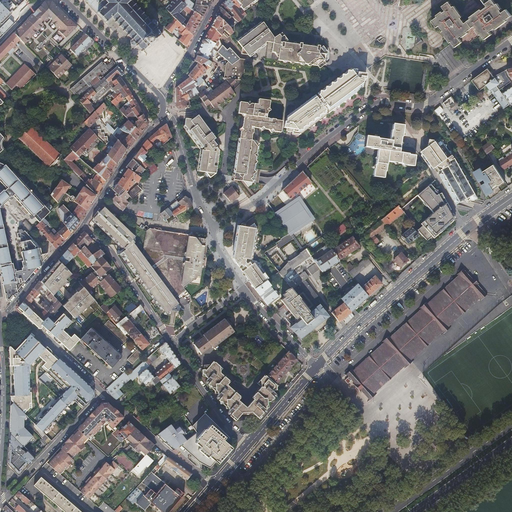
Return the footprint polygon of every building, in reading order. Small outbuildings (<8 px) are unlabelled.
[(0,0),(0,27),(7,20),(9,18),(11,13),(15,8),(6,0),(0,0)] [(84,0),(93,9),(92,10),(102,20),(107,15),(127,37),(126,38),(125,41),(128,44),(131,44),(133,42),(139,50),(140,49),(143,53),(142,53),(144,55),(148,52),(160,41),(163,38),(161,36),(161,37),(158,33),(151,25),(153,23),(154,21),(151,18),(148,18),(147,19),(129,0),(84,0)] [(203,17),(184,3),(180,0),(173,0),(165,7),(166,8),(173,15),(174,17),(194,35),(203,17)] [(186,0),(184,3),(203,17),(204,16),(208,8),(201,5),(201,0),(196,0),(196,5),(194,8),(192,6),(194,4),(189,0),(186,0)] [(231,7),(234,5),(232,3),(229,0),(226,0),(224,2),(227,7),(230,11),(232,9),(231,7)] [(240,7),(234,0),(229,0),(232,3),(234,5),(237,9),(240,7)] [(236,0),(241,6),(245,9),(248,10),(249,9),(248,8),(254,3),(256,3),(258,2),(257,0),(236,0)] [(466,23),(450,1),(444,6),(447,11),(433,20),(437,27),(440,25),(455,47),(462,42),(458,37),(461,35),(462,36),(468,32),(466,31),(474,25),(477,29),(476,30),(480,35),(481,35),(485,40),(491,35),(490,33),(495,29),(496,31),(508,23),(507,21),(511,18),(506,11),(502,13),(492,0),(482,0),(488,7),(466,23)] [(237,9),(234,5),(231,7),(232,9),(230,11),(227,7),(224,2),(222,4),(220,6),(221,8),(227,14),(228,13),(231,16),(233,15),(239,22),(239,21),(243,26),(250,19),(245,12),(248,10),(245,9),(241,6),(240,7),(242,9),(240,10),(239,9),(238,10),(237,9)] [(76,26),(52,3),(45,3),(14,34),(20,41),(23,44),(42,25),(39,22),(44,17),(47,21),(50,18),(61,30),(60,31),(66,37),(76,26)] [(230,17),(227,14),(221,8),(219,11),(216,15),(218,16),(225,23),(230,17)] [(231,28),(225,23),(218,16),(211,26),(218,32),(222,36),(224,34),(222,29),(223,27),(224,29),(230,35),(233,32),(231,28)] [(170,32),(171,33),(176,27),(180,31),(179,32),(183,35),(179,40),(186,47),(194,35),(174,17),(171,19),(163,26),(170,32)] [(252,22),(250,19),(243,26),(245,28),(252,22)] [(238,40),(263,21),(262,20),(237,39),(238,40)] [(274,36),(263,21),(238,40),(242,46),(244,48),(243,54),(249,55),(249,56),(250,55),(250,52),(253,52),(256,50),(256,48),(259,48),(261,46),(262,44),(264,44),(265,43),(266,41),(266,42),(267,39),(268,39),(269,36),(274,37),(274,36)] [(218,32),(211,26),(208,33),(218,41),(222,36),(218,32)] [(267,39),(266,42),(273,43),(278,43),(285,36),(281,31),(274,36),(274,37),(269,36),(268,39),(267,39)] [(216,44),(218,41),(208,33),(205,39),(207,41),(208,40),(216,44)] [(0,61),(9,52),(11,54),(18,47),(16,45),(20,41),(14,34),(0,48),(0,61)] [(93,40),(86,34),(79,41),(77,40),(73,43),(75,45),(71,50),(78,57),(93,40)] [(301,44),(299,44),(289,42),(284,42),(284,41),(287,39),(285,36),(278,43),(277,48),(272,47),(271,52),(274,52),(278,57),(278,60),(282,61),(285,59),(287,62),(290,62),(292,61),(294,63),(300,64),(303,62),(304,65),(317,67),(319,69),(323,66),(324,62),(325,55),(326,51),(324,48),(319,47),(316,47),(315,46),(315,51),(313,51),(313,46),(303,44),(303,48),(301,48),(302,44),(301,44)] [(213,49),(216,44),(208,40),(207,41),(205,39),(197,55),(208,60),(210,57),(214,58),(218,52),(213,49)] [(230,62),(230,63),(232,65),(240,59),(230,48),(228,51),(223,46),(221,47),(218,52),(229,61),(230,62)] [(63,52),(49,65),(61,79),(75,66),(63,52)] [(227,64),(229,61),(218,52),(214,58),(210,57),(208,60),(213,63),(211,66),(207,71),(204,73),(205,74),(202,78),(204,81),(208,86),(209,87),(214,83),(219,79),(216,76),(225,77),(226,71),(227,71),(228,68),(226,68),(224,68),(224,67),(225,64),(226,65),(227,64)] [(213,63),(208,60),(197,55),(195,61),(200,64),(207,71),(211,66),(213,63)] [(226,71),(225,77),(237,79),(243,80),(244,70),(245,70),(245,66),(244,66),(245,59),(240,59),(232,65),(230,63),(224,67),(224,68),(226,68),(228,68),(227,71),(226,71)] [(108,65),(87,84),(97,94),(111,80),(113,82),(120,77),(121,78),(125,74),(118,66),(105,78),(103,75),(116,64),(113,61),(108,65)] [(204,73),(207,71),(200,64),(195,61),(188,75),(190,78),(198,86),(202,83),(204,81),(202,78),(205,74),(204,73)] [(118,94),(120,91),(119,90),(126,85),(124,82),(121,78),(120,77),(113,82),(111,80),(97,94),(87,84),(108,65),(106,62),(103,62),(87,76),(71,90),(92,114),(95,111),(92,107),(94,106),(90,101),(92,100),(95,103),(114,85),(115,86),(113,88),(118,94)] [(6,83),(7,84),(27,66),(26,65),(6,83)] [(27,66),(7,84),(12,90),(17,86),(21,90),(36,76),(27,66)] [(494,77),(488,69),(472,80),(480,91),(488,86),(494,77)] [(509,78),(510,77),(507,70),(505,71),(494,77),(488,86),(504,109),(511,103),(511,88),(504,94),(501,90),(511,82),(509,78)] [(326,117),(326,116),(326,115),(334,110),(336,110),(336,108),(338,107),(340,107),(341,105),(345,102),(347,103),(347,101),(349,99),(352,99),(352,97),(356,94),(358,95),(358,93),(365,88),(367,75),(358,73),(358,72),(353,71),(286,118),(286,122),(285,122),(284,126),(288,127),(288,130),(294,131),(293,133),(299,135),(308,128),(310,129),(311,126),(313,125),(315,125),(316,123),(319,120),(322,121),(322,119),(324,117),(326,117)] [(208,86),(205,88),(203,90),(200,92),(197,87),(198,86),(190,78),(178,87),(183,94),(186,92),(191,100),(195,97),(198,94),(207,106),(211,103),(214,107),(234,92),(230,87),(231,86),(237,80),(237,79),(225,77),(216,76),(219,79),(214,83),(209,87),(208,86)] [(511,82),(501,90),(504,94),(511,88),(511,76),(511,77),(510,77),(509,78),(511,82)] [(239,83),(237,80),(231,86),(233,89),(239,83)] [(203,90),(205,88),(203,85),(204,85),(202,83),(198,86),(197,87),(200,92),(203,90)] [(124,109),(129,103),(134,98),(131,93),(127,87),(121,92),(122,93),(116,99),(113,96),(109,100),(121,111),(124,109)] [(189,100),(191,100),(186,92),(183,94),(178,87),(176,89),(176,103),(184,100),(185,102),(189,100)] [(121,111),(126,117),(134,112),(137,118),(144,115),(142,112),(137,102),(134,98),(129,103),(132,106),(129,109),(130,109),(129,111),(127,112),(124,109),(121,111)] [(191,108),(189,100),(185,102),(184,100),(176,103),(176,107),(179,110),(191,108)] [(252,184),(253,184),(254,184),(259,143),(252,142),(254,126),(257,126),(257,130),(261,131),(264,131),(269,132),(269,133),(272,132),(274,134),(281,135),(283,123),(276,123),(276,122),(267,120),(268,114),(266,112),(269,110),(270,102),(258,101),(257,107),(254,106),(252,118),(254,118),(253,119),(248,119),(245,141),(249,142),(249,143),(251,143),(250,145),(246,144),(241,178),(244,182),(249,188),(252,185),(252,184)] [(132,106),(129,103),(124,109),(127,112),(129,111),(130,109),(129,109),(132,106)] [(96,113),(98,116),(108,108),(105,104),(96,113)] [(246,105),(243,105),(240,104),(238,115),(244,116),(245,117),(246,105)] [(234,181),(241,182),(241,178),(246,144),(250,145),(251,143),(249,143),(249,142),(245,141),(248,119),(253,119),(254,118),(252,118),(254,106),(246,105),(245,117),(244,116),(242,133),(241,133),(234,181)] [(137,122),(134,125),(142,133),(149,124),(144,115),(137,118),(134,112),(126,117),(130,121),(133,119),(135,118),(138,121),(137,122)] [(100,118),(98,116),(96,113),(85,123),(89,128),(100,118)] [(183,126),(190,137),(198,147),(205,148),(205,150),(201,150),(200,158),(198,160),(197,162),(199,163),(198,171),(206,173),(210,178),(216,174),(219,150),(217,147),(220,144),(197,115),(191,120),(185,119),(184,125),(183,126)] [(122,132),(129,136),(136,141),(137,139),(142,133),(134,125),(130,121),(120,130),(122,132)] [(117,133),(116,132),(115,131),(108,123),(105,125),(114,136),(117,133)] [(403,132),(404,126),(393,124),(392,131),(390,140),(379,139),(376,135),(373,137),(366,137),(365,147),(372,148),(372,149),(378,150),(377,156),(375,158),(377,161),(376,164),(373,167),(375,170),(374,177),(384,178),(385,172),(386,172),(387,162),(393,163),(395,165),(398,163),(403,164),(405,167),(408,166),(414,166),(415,160),(417,159),(416,157),(416,156),(409,155),(409,154),(400,153),(402,138),(405,136),(403,132)] [(157,130),(147,140),(150,144),(157,139),(159,139),(162,144),(170,138),(170,137),(165,125),(157,130)] [(37,130),(36,131),(31,126),(23,134),(22,133),(18,137),(41,159),(40,160),(46,166),(47,165),(50,167),(53,164),(54,166),(61,159),(59,157),(61,155),(57,151),(58,150),(56,147),(54,148),(48,142),(49,141),(46,138),(45,139),(38,133),(39,132),(37,130)] [(71,148),(73,151),(80,157),(82,155),(81,153),(85,149),(87,150),(93,145),(91,143),(96,139),(97,140),(99,138),(92,131),(91,129),(71,148)] [(102,130),(92,131),(99,138),(107,146),(110,142),(109,141),(109,137),(106,137),(105,133),(102,133),(102,130)] [(129,136),(120,143),(127,151),(128,151),(136,141),(129,136)] [(459,167),(460,164),(457,164),(454,158),(452,160),(451,159),(453,158),(451,156),(452,155),(451,154),(452,151),(449,151),(447,148),(447,145),(445,145),(444,143),(444,140),(442,140),(440,138),(435,142),(434,140),(429,140),(428,147),(421,152),(432,169),(440,164),(439,167),(442,167),(443,169),(441,170),(459,203),(468,198),(473,200),(476,199),(473,193),(473,190),(471,189),(468,184),(469,181),(466,180),(465,179),(466,176),(463,176),(462,172),(462,169),(460,169),(459,167)] [(146,141),(132,160),(144,170),(146,172),(150,174),(153,171),(156,169),(152,163),(149,160),(148,158),(145,160),(144,159),(145,157),(144,155),(153,147),(150,144),(147,140),(146,141)] [(102,151),(106,154),(116,165),(122,158),(127,151),(120,143),(118,141),(116,145),(112,142),(109,147),(112,149),(108,154),(107,153),(110,149),(107,146),(102,151)] [(482,148),(486,154),(494,149),(490,142),(482,148)] [(96,145),(94,143),(93,145),(87,150),(85,153),(87,155),(96,145)] [(80,157),(73,151),(64,160),(86,183),(87,184),(97,195),(106,181),(98,174),(93,180),(92,179),(91,181),(82,172),(72,162),(75,159),(76,161),(80,157)] [(498,164),(497,164),(496,165),(502,172),(511,165),(511,156),(510,153),(497,162),(498,164)] [(94,171),(98,174),(106,181),(116,166),(116,165),(106,154),(97,163),(99,165),(94,171)] [(125,168),(128,169),(138,176),(144,170),(132,160),(125,168)] [(47,217),(52,213),(14,171),(13,172),(10,170),(8,168),(6,167),(5,166),(3,165),(0,163),(0,275),(2,287),(4,286),(5,286),(7,294),(13,296),(20,288),(19,286),(22,285),(21,282),(24,282),(46,256),(28,235),(26,233),(25,234),(22,231),(19,232),(19,235),(18,235),(19,240),(21,240),(23,253),(22,253),(24,263),(22,263),(24,270),(22,270),(22,272),(16,273),(16,271),(14,271),(13,265),(12,265),(1,210),(2,209),(4,208),(4,207),(4,206),(1,203),(0,203),(0,177),(1,179),(0,179),(0,180),(5,186),(6,185),(11,190),(8,193),(7,193),(9,195),(8,196),(8,197),(11,200),(12,200),(13,201),(14,200),(15,199),(15,198),(14,197),(15,197),(16,196),(34,215),(32,216),(31,218),(31,219),(32,219),(32,220),(33,220),(36,218),(38,216),(40,218),(38,220),(41,223),(45,219),(47,217)] [(138,176),(128,169),(120,180),(117,184),(122,189),(126,192),(134,181),(139,184),(143,180),(140,178),(138,176)] [(302,173),(280,192),(288,200),(309,181),(302,173)] [(61,201),(61,198),(64,194),(65,192),(66,193),(68,190),(67,190),(70,186),(64,181),(61,185),(60,185),(53,196),(60,204),(61,201)] [(436,181),(429,187),(426,190),(430,195),(439,188),(436,181)] [(72,214),(80,222),(97,195),(87,184),(81,193),(82,194),(81,197),(79,196),(77,200),(75,202),(79,205),(72,214)] [(122,210),(124,207),(128,202),(125,199),(129,195),(126,192),(122,189),(117,184),(113,190),(115,192),(114,194),(115,195),(111,199),(122,210)] [(237,190),(236,190),(235,190),(235,191),(232,188),(224,194),(231,204),(239,197),(237,194),(238,193),(238,192),(238,191),(237,191),(237,190)] [(16,196),(15,197),(32,216),(34,215),(16,196)] [(171,213),(169,210),(168,208),(160,213),(166,220),(172,215),(174,217),(183,211),(192,205),(189,199),(185,196),(178,202),(181,205),(171,213)] [(273,214),(287,235),(291,233),(313,220),(297,197),(273,214)] [(176,201),(168,208),(169,210),(171,213),(181,205),(178,202),(176,201)] [(412,201),(409,204),(406,207),(402,210),(404,214),(406,216),(417,206),(412,201)] [(70,232),(80,222),(72,214),(63,205),(59,208),(61,209),(59,211),(64,223),(63,223),(66,227),(58,234),(64,241),(71,234),(70,232)] [(399,206),(391,214),(382,221),(387,227),(387,228),(404,214),(402,210),(399,206)] [(115,219),(104,210),(102,208),(101,210),(98,208),(92,218),(93,219),(91,220),(99,227),(101,224),(109,221),(111,218),(114,220),(115,219)] [(443,215),(437,220),(434,216),(429,221),(443,237),(454,228),(443,215)] [(134,236),(115,219),(114,220),(111,218),(109,221),(101,224),(99,227),(118,243),(118,245),(120,245),(120,246),(118,247),(118,250),(119,250),(120,251),(118,252),(136,276),(137,275),(139,278),(137,279),(162,314),(169,315),(170,309),(177,303),(173,298),(158,276),(152,268),(142,254),(133,242),(131,243),(129,241),(134,236)] [(58,234),(45,219),(41,223),(36,227),(57,249),(64,241),(58,234)] [(382,221),(365,236),(374,247),(389,265),(391,263),(377,246),(380,243),(375,237),(387,227),(382,221)] [(27,223),(25,225),(31,233),(34,231),(27,223)] [(234,258),(236,261),(238,265),(239,266),(240,266),(242,265),(243,266),(250,262),(250,260),(252,260),(254,251),(256,250),(255,248),(255,245),(257,244),(256,242),(258,234),(259,233),(258,232),(259,229),(255,224),(252,226),(251,228),(239,226),(234,258)] [(146,230),(142,254),(152,268),(158,276),(173,298),(184,290),(183,287),(181,284),(188,233),(171,231),(155,228),(149,227),(146,230)] [(415,241),(417,239),(419,237),(412,229),(402,237),(408,245),(414,240),(415,241)] [(431,248),(435,244),(439,240),(430,230),(422,237),(431,248)] [(91,264),(101,256),(104,254),(100,250),(92,255),(85,247),(86,245),(87,246),(92,240),(89,237),(89,236),(84,231),(73,243),(91,264)] [(192,231),(188,233),(181,284),(183,287),(186,284),(187,282),(198,284),(201,266),(200,266),(200,263),(202,263),(202,259),(201,259),(201,256),(203,256),(206,239),(205,238),(195,236),(192,231)] [(264,253),(279,272),(289,263),(300,255),(299,255),(306,250),(291,233),(287,235),(280,239),(280,240),(275,243),(276,245),(264,253)] [(332,250),(339,260),(359,246),(352,236),(332,250)] [(399,251),(390,240),(386,243),(395,254),(399,251)] [(64,266),(73,257),(76,254),(88,267),(90,266),(92,264),(91,264),(73,243),(67,249),(58,260),(59,261),(64,266)] [(339,261),(339,260),(332,250),(327,243),(321,248),(325,253),(314,261),(315,263),(322,273),(339,261)] [(394,256),(384,244),(381,247),(390,259),(394,256)] [(271,277),(254,289),(258,294),(262,291),(262,290),(270,284),(268,282),(273,279),(275,282),(282,276),(283,277),(286,275),(285,275),(287,273),(310,256),(306,250),(299,255),(300,255),(289,263),(279,272),(271,277)] [(92,273),(93,272),(94,272),(95,271),(90,266),(88,267),(76,254),(73,257),(64,266),(69,271),(79,282),(87,276),(92,273)] [(394,261),(398,265),(401,269),(408,263),(402,255),(394,261)] [(5,286),(4,286),(4,289),(7,302),(8,303),(9,303),(10,303),(10,302),(48,257),(48,256),(47,256),(46,256),(24,282),(21,282),(22,285),(19,286),(20,288),(13,296),(7,294),(5,286)] [(88,292),(99,283),(111,298),(121,290),(109,274),(108,275),(106,272),(111,268),(101,256),(91,264),(92,264),(90,266),(95,271),(94,272),(93,272),(92,273),(87,276),(79,282),(82,285),(84,288),(88,292)] [(348,272),(351,275),(353,278),(372,264),(367,258),(348,272)] [(69,271),(64,266),(59,261),(40,282),(57,299),(59,301),(67,294),(72,290),(71,289),(75,285),(80,291),(84,288),(82,285),(79,282),(69,271)] [(253,285),(254,289),(271,277),(270,276),(268,277),(257,261),(252,264),(250,262),(243,266),(240,268),(253,285)] [(323,276),(322,273),(315,263),(307,270),(316,281),(323,276)] [(356,368),(355,366),(345,375),(346,377),(349,374),(355,381),(354,382),(363,392),(364,391),(370,398),(367,400),(368,401),(378,393),(377,391),(405,367),(405,368),(415,359),(415,358),(441,334),(443,335),(453,326),(451,325),(479,301),(480,302),(490,293),(489,292),(486,294),(480,287),(481,286),(473,276),(471,277),(465,271),(468,268),(466,267),(457,275),(458,277),(430,301),(429,300),(419,309),(420,310),(393,334),(392,333),(382,342),(384,343),(356,368)] [(288,284),(290,287),(293,290),(309,278),(304,272),(288,284)] [(360,288),(368,296),(382,284),(374,276),(360,288)] [(54,302),(57,299),(40,282),(39,281),(34,288),(39,293),(42,290),(44,288),(47,291),(45,293),(54,302)] [(369,297),(368,296),(360,288),(357,283),(351,288),(350,288),(347,291),(347,292),(344,295),(348,300),(354,309),(369,297)] [(40,295),(39,293),(34,288),(29,294),(34,299),(40,305),(43,302),(45,300),(43,297),(41,299),(39,299),(38,298),(40,295)] [(291,289),(290,289),(289,290),(289,289),(285,292),(286,293),(283,295),(284,297),(281,300),(286,307),(291,313),(296,320),(298,318),(300,320),(289,328),(300,338),(307,333),(310,336),(323,326),(320,323),(328,317),(319,306),(309,313),(291,289)] [(506,296),(504,293),(502,290),(496,294),(500,300),(506,296)] [(275,292),(263,300),(264,301),(276,293),(275,292)] [(273,307),(270,304),(279,297),(276,293),(264,301),(267,305),(271,309),(273,307)] [(29,294),(23,302),(39,317),(43,322),(47,318),(48,318),(50,315),(47,312),(46,310),(41,314),(33,306),(34,304),(32,302),(34,299),(29,294)] [(351,312),(354,309),(348,300),(344,295),(341,298),(344,303),(351,312)] [(57,310),(62,305),(59,302),(59,301),(57,299),(54,302),(49,308),(50,309),(47,312),(50,315),(52,317),(57,310)] [(23,302),(18,308),(36,326),(38,325),(40,327),(42,325),(46,328),(47,329),(49,327),(51,329),(49,332),(51,331),(56,336),(55,337),(57,339),(58,338),(59,339),(61,337),(61,338),(60,339),(61,341),(60,342),(60,343),(69,351),(79,339),(74,334),(70,337),(63,330),(62,329),(66,324),(67,325),(71,321),(67,317),(70,314),(66,310),(56,321),(54,323),(52,322),(48,318),(47,318),(43,322),(39,317),(23,302)] [(49,308),(43,302),(40,305),(46,310),(47,312),(50,309),(49,308)] [(137,308),(135,305),(133,303),(126,308),(130,313),(133,311),(137,308)] [(344,303),(338,308),(331,313),(339,322),(351,312),(344,303)] [(118,321),(119,319),(121,318),(119,316),(122,313),(115,305),(108,311),(115,319),(116,319),(118,321)] [(137,308),(133,311),(136,315),(143,309),(140,305),(137,308)] [(118,322),(128,332),(134,327),(125,317),(118,322)] [(234,332),(224,319),(202,335),(203,337),(193,345),(201,355),(212,348),(213,349),(234,332)] [(108,320),(106,322),(104,325),(124,344),(128,338),(108,320)] [(72,322),(71,321),(67,325),(66,324),(62,329),(63,330),(66,327),(67,328),(72,322)] [(128,332),(134,340),(141,334),(137,329),(134,327),(128,332)] [(112,367),(122,356),(91,328),(81,339),(112,367)] [(48,354),(49,353),(48,352),(50,350),(46,346),(44,348),(29,334),(14,350),(15,352),(17,349),(25,341),(29,337),(36,343),(43,350),(42,351),(44,353),(45,351),(46,353),(48,354)] [(141,334),(134,340),(142,349),(149,344),(141,334)] [(25,341),(28,344),(29,345),(32,341),(35,343),(36,343),(29,337),(25,341)] [(38,355),(41,358),(46,353),(45,351),(44,353),(42,351),(43,350),(36,343),(35,343),(32,341),(29,345),(28,344),(19,352),(12,359),(17,365),(16,366),(23,374),(28,370),(29,368),(29,365),(32,361),(32,360),(36,355),(38,355)] [(19,352),(28,344),(25,341),(17,349),(19,352)] [(163,385),(172,378),(168,374),(181,364),(166,342),(158,348),(170,362),(155,374),(157,375),(154,378),(146,369),(149,366),(149,365),(157,358),(153,353),(130,373),(127,376),(124,372),(105,390),(111,396),(116,391),(127,382),(136,374),(146,385),(150,382),(155,388),(159,385),(158,384),(160,383),(163,385)] [(12,359),(19,352),(17,349),(15,352),(14,350),(12,348),(10,350),(10,356),(12,359)] [(142,354),(139,352),(137,349),(127,359),(133,364),(142,354)] [(272,379),(277,383),(277,384),(297,360),(289,351),(268,375),(272,379)] [(48,369),(51,366),(52,364),(48,361),(53,356),(49,353),(48,354),(46,353),(41,358),(42,359),(43,358),(44,359),(43,360),(45,362),(43,364),(48,369)] [(12,359),(10,356),(10,361),(11,361),(13,361),(14,369),(13,369),(13,373),(15,373),(15,387),(16,388),(21,394),(16,399),(17,399),(17,403),(14,403),(18,407),(22,412),(25,409),(26,411),(30,407),(29,403),(31,403),(30,392),(29,392),(29,388),(28,388),(28,379),(23,374),(16,366),(17,365),(12,359)] [(57,360),(53,356),(48,361),(52,364),(57,360)] [(74,398),(83,406),(86,403),(94,395),(94,391),(59,358),(57,360),(52,364),(51,366),(48,369),(45,371),(66,391),(59,398),(67,406),(74,398)] [(204,366),(205,375),(208,378),(207,379),(210,382),(208,384),(219,394),(218,395),(220,398),(219,400),(224,404),(229,410),(228,411),(232,414),(230,415),(236,420),(241,415),(245,410),(245,406),(238,400),(241,397),(239,396),(240,395),(228,384),(231,380),(220,371),(217,368),(220,365),(215,360),(210,365),(204,366)] [(259,419),(264,414),(264,413),(262,411),(266,407),(263,403),(267,400),(270,403),(274,398),(272,396),(275,393),(273,391),(277,387),(277,384),(276,384),(277,383),(272,379),(271,379),(266,375),(265,376),(264,375),(259,381),(263,385),(261,387),(253,396),(254,397),(253,398),(254,399),(248,406),(249,409),(253,413),(259,419)] [(172,377),(172,378),(163,385),(170,394),(179,386),(172,377)] [(121,396),(116,391),(111,396),(116,400),(121,396)] [(59,398),(56,401),(64,409),(67,406),(59,398)] [(38,418),(38,419),(38,420),(35,424),(43,432),(46,429),(46,430),(48,429),(51,426),(51,423),(56,418),(57,418),(59,418),(62,414),(62,412),(64,409),(56,401),(52,405),(50,405),(49,407),(49,408),(49,409),(50,409),(49,411),(48,410),(43,415),(44,416),(42,418),(41,417),(39,417),(38,418)] [(101,404),(78,429),(89,439),(89,440),(105,422),(112,428),(110,431),(112,434),(117,428),(115,427),(123,418),(106,402),(104,402),(101,404)] [(241,415),(253,413),(249,409),(248,406),(245,410),(241,415)] [(141,414),(136,419),(141,423),(146,419),(141,414)] [(172,452),(181,445),(184,443),(197,433),(192,427),(183,414),(175,421),(184,433),(166,446),(172,452)] [(184,443),(181,445),(199,462),(209,467),(215,460),(216,461),(229,446),(225,443),(229,438),(205,414),(192,427),(197,433),(184,443)] [(126,439),(127,437),(135,428),(128,422),(120,432),(119,433),(126,439)] [(21,443),(27,437),(32,431),(26,425),(14,436),(21,443)] [(120,432),(117,428),(112,434),(113,435),(115,437),(119,433),(120,432)] [(141,450),(146,454),(154,445),(135,428),(127,437),(132,442),(131,444),(129,445),(138,453),(139,451),(141,450)] [(87,441),(89,439),(78,429),(75,431),(73,435),(83,445),(87,441)] [(14,436),(9,431),(8,447),(7,465),(17,477),(35,458),(21,443),(14,436)] [(58,454),(53,459),(48,464),(61,475),(75,460),(73,459),(72,458),(76,453),(77,454),(85,446),(83,445),(73,435),(68,440),(69,441),(62,449),(60,447),(56,452),(58,454)] [(69,441),(68,440),(60,447),(62,449),(69,441)] [(103,502),(133,468),(137,464),(122,451),(108,466),(103,461),(100,464),(102,466),(98,470),(96,468),(92,474),(94,475),(90,479),(88,477),(83,483),(85,485),(82,489),(80,487),(77,489),(98,507),(103,502)] [(58,454),(56,452),(46,463),(48,464),(53,459),(58,454)] [(137,464),(133,468),(139,473),(145,466),(147,467),(152,461),(146,454),(144,456),(137,464)] [(160,468),(164,463),(167,458),(164,454),(162,456),(163,456),(156,464),(160,468)] [(164,463),(187,480),(191,474),(168,457),(167,458),(164,463)] [(177,488),(174,492),(154,475),(160,468),(156,464),(126,498),(133,504),(135,502),(144,510),(151,502),(162,511),(167,511),(181,497),(184,494),(177,488)] [(133,476),(128,481),(132,484),(136,480),(133,476)] [(80,511),(40,477),(33,485),(64,511),(80,511)] [(16,494),(19,497),(22,500),(23,499),(25,501),(27,499),(19,491),(16,494)] [(115,511),(114,510),(103,502),(98,507),(104,511),(115,511)]
